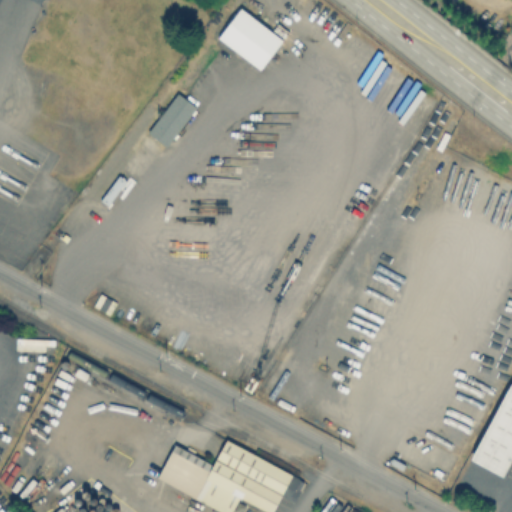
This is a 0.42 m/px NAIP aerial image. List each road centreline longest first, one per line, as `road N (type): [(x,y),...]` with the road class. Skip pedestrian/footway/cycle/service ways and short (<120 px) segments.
road 1 (residential): [(434,511),(0,276)]
road 2 (primary): [(373,0),(511,108)]
